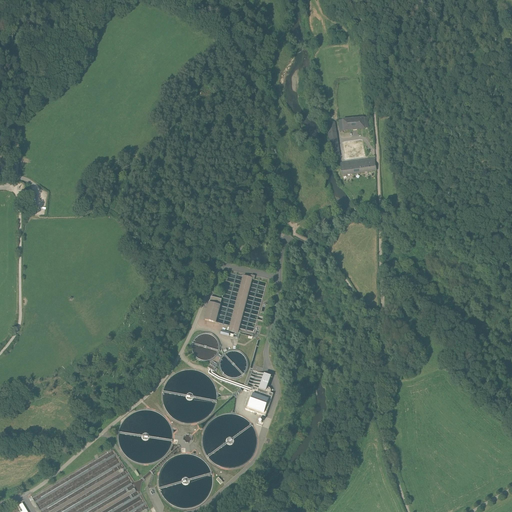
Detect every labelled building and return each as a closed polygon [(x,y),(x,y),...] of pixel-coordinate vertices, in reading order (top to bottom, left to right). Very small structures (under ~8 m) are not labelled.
[(366,117),(342,120),(344,132),(368,129),(366,117)] [(334,123),(327,124),(332,158),(341,157),(336,123),(334,123)] [(374,158),(340,163),(342,176),(376,171),(374,158)] [(228,331),(238,333),(239,328),(252,279),(253,277),(251,276),(243,274),(243,276),(229,326),(228,331)] [(211,296),(210,301),(220,304),(221,298),(211,296)] [(210,301),(209,301),(204,319),(215,322),(220,304),(210,301)] [(211,362),(208,367),(214,371),(217,366),(217,364),(213,361),(211,362)] [(269,400),(253,395),(249,409),(265,414),(269,400)]
